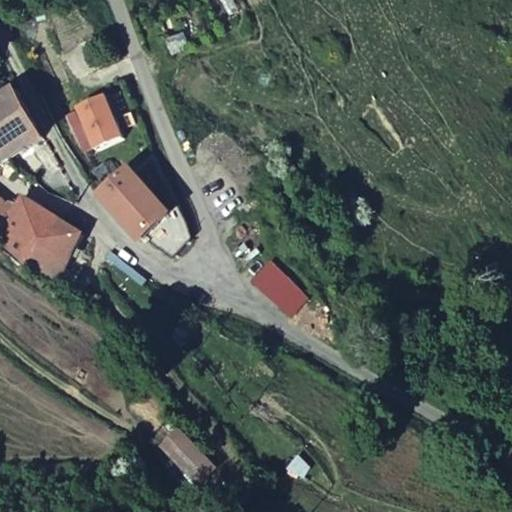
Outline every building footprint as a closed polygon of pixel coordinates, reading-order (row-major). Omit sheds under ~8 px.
[(16,157),(39,146),(53,137),(27,86),(0,100),(0,166),(2,165),(16,157)] [(112,93),(85,104),(101,145),(129,134),(112,93)] [(180,213),(143,168),(110,194),(145,237),(156,236),(180,213)] [(0,237),(8,246),(21,209),(0,191),(0,237)] [(8,246),(36,269),(66,218),(28,195),(21,209),(8,246)] [(36,269),(61,281),(90,232),(70,219),(66,218),(36,269)] [(221,458),(183,422),(165,440),(202,477),(221,458)]
